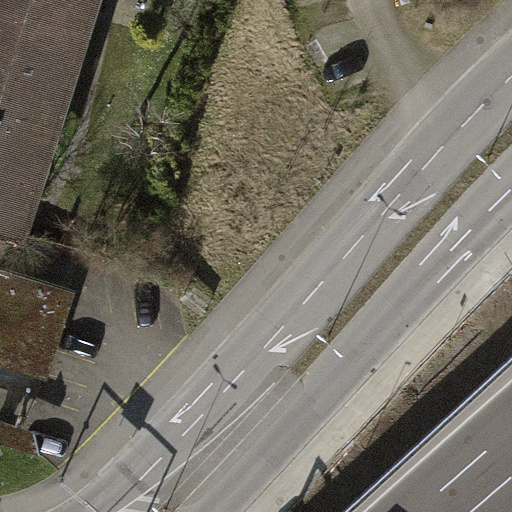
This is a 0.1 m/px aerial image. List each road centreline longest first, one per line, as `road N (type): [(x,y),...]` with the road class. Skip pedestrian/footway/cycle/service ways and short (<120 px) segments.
road 1 (tertiary): [(511,77),(191,425),(86,511)]
road 2 (tertiary): [(209,511),(511,195)]
